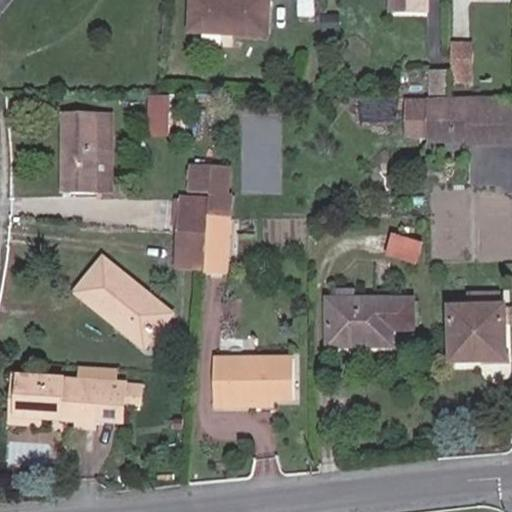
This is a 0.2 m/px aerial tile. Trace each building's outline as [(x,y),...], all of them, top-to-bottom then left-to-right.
[(190,0),(189,31),(262,35),(264,0),(190,0)] [(460,39),(459,61),(459,71),(481,71),(482,40),(460,39)] [(439,60),(438,93),(459,93),(459,71),(459,61),(439,60)] [(179,93),(156,93),(156,135),(179,135),(179,93)] [(430,135),(511,134),(511,96),(429,97),(430,135)] [(42,190),(78,194),(84,114),(48,110),(42,190)] [(84,114),(78,194),(92,195),(99,116),(84,114)] [(177,194),(174,233),(206,235),(206,216),(207,198),(177,194)] [(224,270),(226,216),(206,216),(206,235),(203,269),(224,270)] [(399,231),(392,254),(426,264),(433,241),(399,231)] [(171,268),(203,271),(203,269),(206,235),(174,233),(171,268)] [(70,291),(111,324),(117,317),(141,338),(164,310),(98,256),(70,291)] [(449,305),(450,349),(477,349),(478,356),(504,356),(503,304),(494,304),(493,293),(469,294),(468,305),(449,305)] [(325,294),(324,336),(355,336),(355,343),(391,343),(391,326),(413,327),(413,296),(325,294)] [(117,317),(111,324),(136,345),(141,338),(117,317)] [(214,381),(274,380),(273,339),(214,341),(214,381)] [(273,339),(274,380),(290,380),(289,339),(273,339)] [(11,371),(8,396),(17,397),(18,372),(11,371)] [(117,399),(118,381),(18,372),(17,397),(8,396),(6,420),(34,422),(35,411),(61,412),(61,418),(75,419),(75,426),(88,427),(89,419),(116,421),(117,399)] [(118,381),(117,399),(133,400),(134,381),(118,381)]
